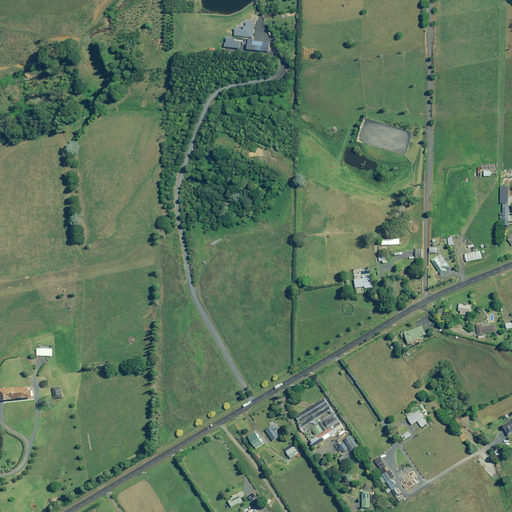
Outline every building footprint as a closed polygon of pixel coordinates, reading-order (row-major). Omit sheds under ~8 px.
[(253,24),(247,23),(247,26),(244,26),(244,30),(235,29),(235,36),(253,37),(254,26),(253,26),(253,24)] [(236,39),(227,38),(227,43),(225,43),(225,47),(240,48),(241,42),(235,41),(236,39)] [(253,40),(249,40),(248,49),(263,51),(263,42),(253,41),(253,40)] [(481,259),(479,251),(465,254),(467,262),(481,259)] [(442,263),(437,256),(431,260),(441,275),(447,271),(446,269),(450,267),(446,261),(442,263)] [(373,287),(371,275),(364,277),(364,278),(355,280),(356,288),(365,287),(365,288),(373,287)] [(471,305),(459,304),(459,311),(461,311),(460,315),(465,315),(466,312),(471,312),(471,305)] [(497,332),(496,325),(489,326),(483,327),(483,324),(477,325),(479,339),(484,338),(483,336),(485,335),(485,334),(497,332)] [(426,333),(423,325),(405,333),(409,343),(424,338),(423,336),(422,335),(426,333)] [(31,347),(24,347),(25,369),(32,369),(31,347)] [(4,386),(5,397),(34,394),(33,383),(4,386)] [(55,399),(64,397),(62,386),(53,388),(55,399)] [(331,436),(339,430),(340,432),(344,429),(339,422),(334,413),(329,406),(316,415),(315,414),(329,405),(324,398),(296,416),(301,423),(312,416),(313,416),(299,425),(304,432),(311,427),(311,428),(312,429),(316,436),(317,436),(309,441),(313,447),(331,436)] [(425,428),(429,426),(428,424),(424,417),(420,410),(408,417),(412,425),(418,421),(422,427),(424,426),(425,428)] [(279,429),(276,424),(272,427),(272,426),(266,430),(273,441),(280,436),(277,431),(279,429)] [(264,444),(256,432),(249,437),(256,448),(264,444)] [(358,446),(351,436),(348,438),(344,440),(351,451),(358,446)] [(348,449),(344,443),(339,445),(341,447),(339,448),(342,452),(343,451),(344,453),(348,449)] [(291,458),(296,455),(296,454),(297,452),(292,445),(285,449),(291,458)] [(387,482),(396,496),(400,493),(392,479),(395,477),(391,470),(387,472),(384,468),(380,470),(383,475),(387,482)] [(229,501),(232,507),(239,503),(240,504),(243,502),(241,498),(245,496),(242,491),(238,493),(239,494),(231,498),(232,499),(229,501)] [(371,492),(363,491),(363,508),(370,508),(371,492)]
